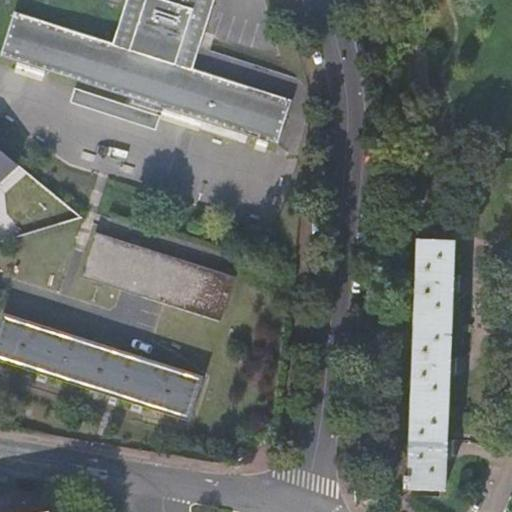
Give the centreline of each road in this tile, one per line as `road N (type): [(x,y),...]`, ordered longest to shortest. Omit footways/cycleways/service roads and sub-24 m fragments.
road 1 (unclassified): [(327,0),(350,110),(310,483),(300,511)]
road 2 (residential): [(141,474),(0,451)]
road 3 (residential): [(297,511),(181,480)]
